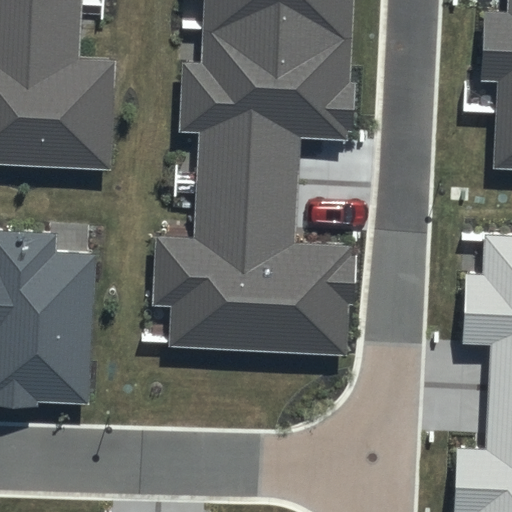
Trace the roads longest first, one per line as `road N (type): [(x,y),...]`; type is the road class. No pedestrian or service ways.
road 1 (residential): [(378,468),(412,0)]
road 2 (residential): [(0,454),(378,468)]
